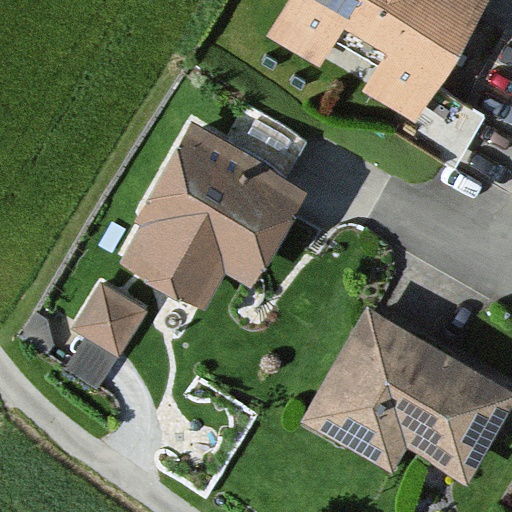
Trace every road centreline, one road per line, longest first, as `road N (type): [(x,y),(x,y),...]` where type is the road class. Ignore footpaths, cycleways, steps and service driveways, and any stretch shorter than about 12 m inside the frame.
road 1 (track): [(0,369),(20,402),(177,511)]
road 2 (unknown): [(349,156),(504,268)]
